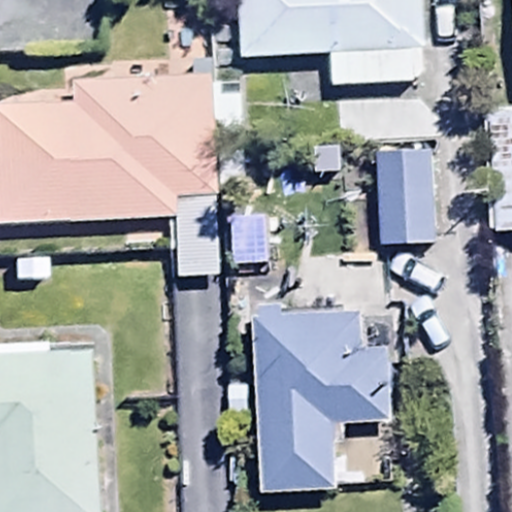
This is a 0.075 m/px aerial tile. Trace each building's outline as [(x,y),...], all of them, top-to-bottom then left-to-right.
[(423,47),(421,0),(239,0),(242,65),(334,61),(334,84),(418,81),(416,48),(423,47)] [(0,109),(0,227),(178,222),(180,282),(220,280),(217,199),(240,198),(239,157),(218,158),(217,138),(241,138),(239,81),(213,82),(212,60),(194,60),(195,81),(76,85),(76,107),(0,109)] [(511,65),(485,66),(490,197),(511,196),(511,65)] [(431,105),(371,107),(375,210),(435,208),(431,105)] [(262,321),(256,321),(261,495),(338,493),(336,427),(394,425),(392,349),(367,349),(366,317),(287,319),(287,308),(262,309),(262,321)] [(0,511),(100,511),(95,357),(42,359),(41,348),(0,348),(0,511)]
